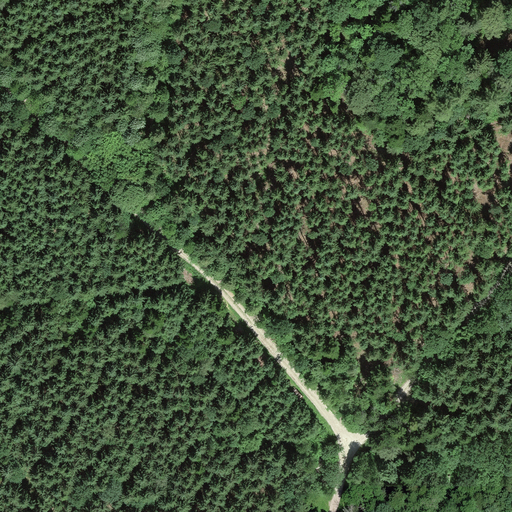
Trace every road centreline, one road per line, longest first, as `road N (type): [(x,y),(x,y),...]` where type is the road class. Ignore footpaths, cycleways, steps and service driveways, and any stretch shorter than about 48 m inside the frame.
road 1 (track): [(358,447),(192,258),(0,77)]
road 2 (track): [(334,511),(358,447),(511,266)]
